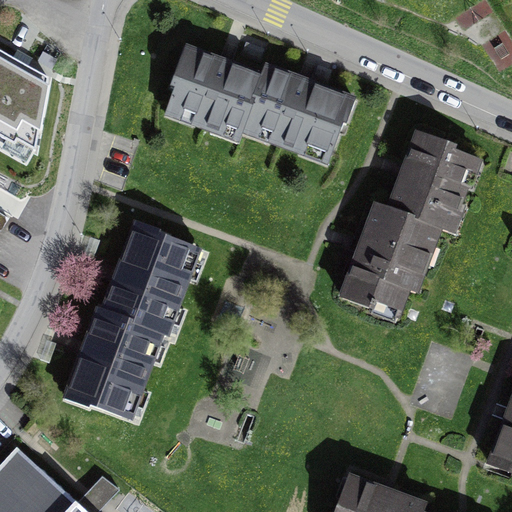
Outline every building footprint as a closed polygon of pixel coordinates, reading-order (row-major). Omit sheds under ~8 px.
[(240,137),(244,126),(329,158),(343,123),(345,124),(354,102),(309,85),(267,69),(263,78),(230,66),(189,50),(166,109),(240,137)] [(35,151),(48,79),(0,51),(0,137),(15,145),(17,141),(35,151)] [(415,292),(439,227),(447,230),(474,157),(454,150),(455,146),(417,133),(403,172),(389,209),(374,203),(359,244),(340,296),(397,317),(407,289),(415,292)] [(124,416),(155,331),(164,334),(195,249),(140,228),(122,275),(108,313),(100,310),(85,349),(68,395),(124,416)] [(511,471),(511,403),(508,413),(490,464),(511,471)] [(0,511),(75,511),(14,455),(0,469),(0,511)] [(422,511),(425,506),(383,491),(353,480),(341,511),(422,511)]
